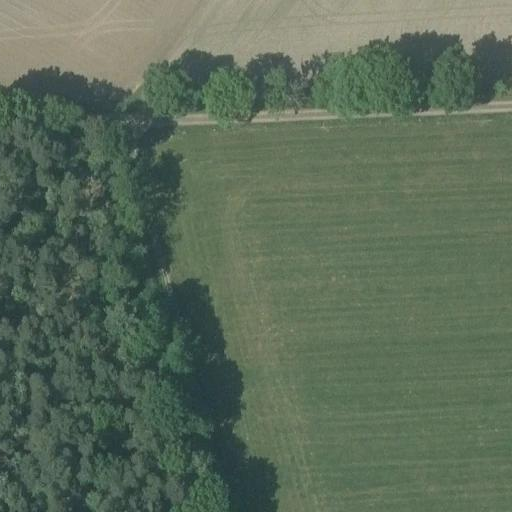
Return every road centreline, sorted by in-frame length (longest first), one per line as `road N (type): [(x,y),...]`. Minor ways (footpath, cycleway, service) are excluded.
road 1 (track): [(110,121),(217,511)]
road 2 (track): [(511,105),(110,121)]
road 3 (track): [(215,0),(129,121)]
